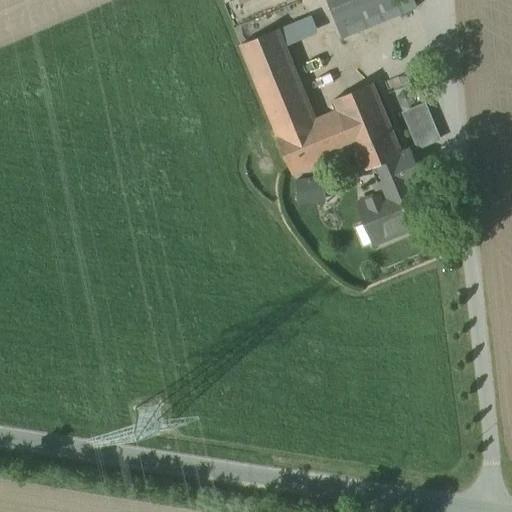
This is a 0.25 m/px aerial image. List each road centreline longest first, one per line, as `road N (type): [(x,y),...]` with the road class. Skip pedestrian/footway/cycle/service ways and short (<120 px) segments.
road 1 (unclassified): [(489,507),(437,0)]
road 2 (unclassified): [(489,507),(0,436)]
